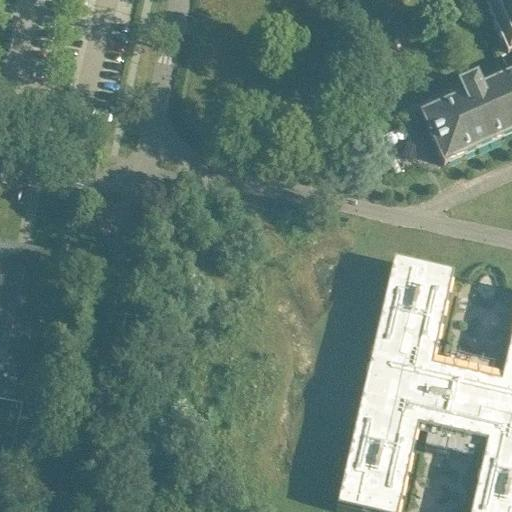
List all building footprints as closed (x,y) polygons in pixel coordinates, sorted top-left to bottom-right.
[(460,92),(462,97),(464,101),(422,120),(444,168),(511,137),(511,0),(467,0),(470,6),(481,1),(506,59),(511,56),(511,79),(480,94),(475,85),(460,92)] [(241,202),(239,212),(254,215),(256,204),(241,202)] [(309,212),(306,225),(313,227),(316,214),(309,212)] [(8,464),(20,411),(55,255),(0,243),(0,463),(7,465),(7,464),(8,464)] [(392,267),(335,511),(398,511),(417,434),(427,437),(475,448),(485,450),(471,511),(511,511),(511,334),(499,390),(489,388),(441,377),(431,374),(434,359),(452,281),(392,267)]
